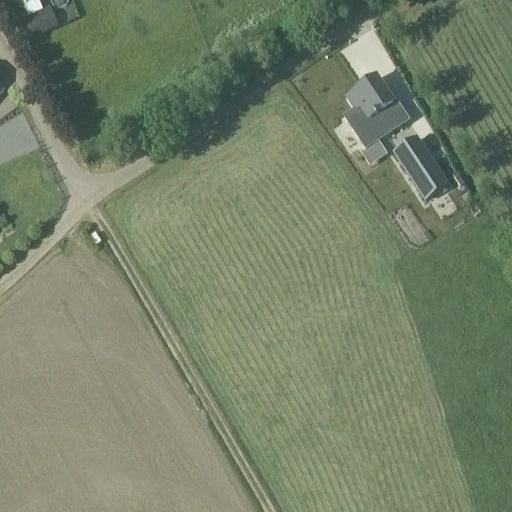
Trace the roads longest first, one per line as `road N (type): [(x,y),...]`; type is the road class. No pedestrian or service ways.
road 1 (unclassified): [(0,283),(85,199),(383,0)]
road 2 (track): [(85,199),(271,511)]
